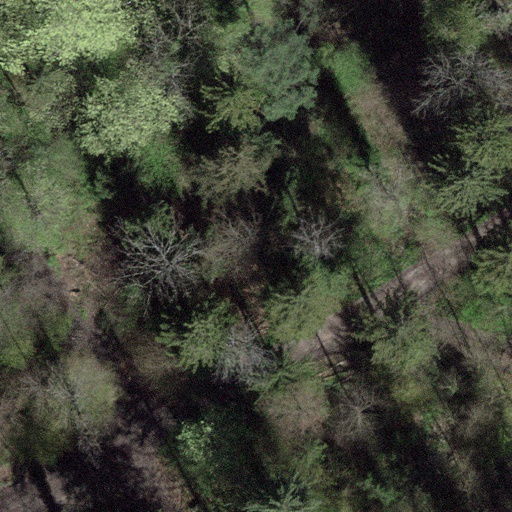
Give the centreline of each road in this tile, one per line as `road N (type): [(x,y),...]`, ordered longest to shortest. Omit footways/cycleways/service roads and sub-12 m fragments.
road 1 (track): [(15,511),(511,212)]
road 2 (track): [(0,191),(144,434)]
